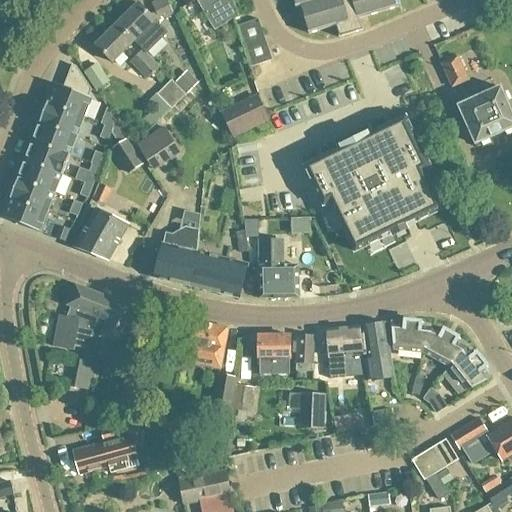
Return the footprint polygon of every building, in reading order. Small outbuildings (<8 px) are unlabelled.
[(167,0),(159,0),(152,4),(158,16),(163,14),(165,18),(174,14),(167,0)] [(196,0),(213,30),(238,17),(232,0),(182,0),(186,5),(195,0),(196,0)] [(294,0),(297,7),(302,6),(310,33),(336,25),(339,37),(364,29),(360,18),(398,7),(395,0),(294,0)] [(140,3),(119,24),(136,41),(147,52),(168,31),(157,20),(140,3)] [(237,26),(251,67),(273,59),(259,19),(237,26)] [(136,41),(119,24),(97,45),(114,62),(136,41)] [(166,42),(175,55),(184,49),(176,36),(166,42)] [(159,68),(142,51),(132,62),(149,78),(159,68)] [(469,80),(459,56),(442,64),(452,87),(469,80)] [(79,69),(90,85),(102,78),(92,61),(79,69)] [(48,103),(85,117),(93,98),(89,96),(91,90),(76,67),(73,65),(64,87),(55,84),(48,103)] [(187,71),(176,82),(187,94),(199,83),(187,71)] [(172,109),(186,95),(172,81),(157,95),(156,94),(148,103),(162,117),(171,108),(172,109)] [(511,128),(511,109),(502,87),(460,106),(477,144),(511,128)] [(269,120),(261,102),(226,119),(235,136),(269,120)] [(48,103),(40,122),(77,137),(85,117),(48,103)] [(105,125),(113,128),(114,120),(107,108),(101,124),(105,125)] [(414,216),(416,222),(431,215),(427,208),(440,202),(425,170),(440,162),(435,151),(425,156),(406,117),(391,124),(394,130),(384,135),(381,129),(379,130),(382,136),(372,141),(368,133),(341,146),(345,154),(335,159),(332,153),(330,154),(333,160),(323,165),(320,159),(305,166),(324,205),(331,202),(355,251),(382,238),(379,232),(389,228),(393,236),(408,229),(404,221),(414,216)] [(77,137),(40,122),(33,141),(70,156),(77,137)] [(113,128),(105,125),(100,137),(108,140),(113,128)] [(164,127),(137,145),(154,171),(181,152),(164,127)] [(143,164),(127,139),(111,149),(128,174),(143,164)] [(70,156),(33,141),(25,160),(63,175),(70,156)] [(91,164),(99,167),(104,154),(96,151),(91,164)] [(25,160),(18,179),(55,194),(63,175),(25,160)] [(85,183),(93,186),(98,174),(90,171),(85,183)] [(18,179),(11,198),(48,213),(55,194),(18,179)] [(93,186),(85,183),(80,195),(88,198),(93,186)] [(48,213),(11,198),(3,218),(40,232),(48,213)] [(70,213),(78,216),(83,204),(75,201),(70,213)] [(98,209),(76,247),(109,259),(129,224),(98,209)] [(61,226),(56,238),(65,241),(69,229),(61,226)] [(167,234),(165,244),(164,244),(155,277),(189,286),(197,252),(200,231),(187,228),(180,231),(179,237),(167,234)] [(264,243),(259,243),(259,246),(259,251),(249,251),(251,267),(260,267),(261,298),(275,298),(275,300),(280,299),(284,299),(284,297),(299,297),(298,266),(285,266),(284,243),(264,243)] [(247,265),(197,252),(189,286),(239,298),(247,265)] [(115,300),(105,296),(76,285),(68,305),(71,307),(67,317),(60,316),(54,347),(74,351),(75,347),(88,349),(86,361),(80,360),(75,388),(90,391),(97,359),(101,337),(115,300)] [(101,337),(97,359),(103,361),(100,369),(102,377),(112,381),(118,376),(121,368),(121,367),(129,347),(125,346),(139,310),(115,300),(101,337)] [(424,354),(433,328),(424,325),(424,324),(402,321),(402,323),(392,324),(395,351),(424,354)] [(191,322),(183,362),(221,369),(229,329),(191,322)] [(396,379),(396,378),(391,359),(385,324),(365,327),(371,362),(367,363),(371,384),(396,379)] [(359,327),(326,330),(326,332),(330,379),(364,376),(359,327)] [(433,328),(424,354),(449,368),(450,368),(468,347),(460,341),(461,340),(442,329),(441,330),(433,328)] [(298,335),(296,371),(312,371),(314,336),(298,335)] [(290,337),(259,337),(260,360),(260,377),(290,376),(290,360),(291,360),(290,337)] [(450,368),(449,368),(443,375),(458,395),(467,390),(468,391),(492,378),(488,370),(489,369),(475,352),(474,352),(468,347),(450,368)] [(211,404),(209,413),(231,417),(232,410),(237,385),(239,379),(217,374),(215,386),(217,387),(214,404),(211,404)] [(122,413),(140,413),(139,382),(122,382),(122,413)] [(236,412),(252,413),(255,385),(239,384),(236,412)] [(325,429),(326,394),(301,393),(299,428),(325,429)] [(404,410),(406,426),(426,422),(423,406),(404,410)] [(332,418),(335,435),(365,429),(372,428),(370,417),(363,418),(362,413),(332,418)] [(460,451),(464,449),(470,458),(492,444),(503,461),(511,455),(511,424),(490,439),(487,435),(489,434),(481,420),(452,439),(460,451)] [(101,432),(104,444),(74,452),(80,475),(109,467),(111,473),(126,469),(138,466),(133,447),(127,424),(101,432)] [(446,441),(435,448),(447,468),(459,461),(446,441)] [(447,468),(435,448),(424,454),(436,475),(447,468)] [(436,475),(424,454),(412,461),(425,482),(436,475)] [(214,468),(225,465),(224,459),(213,462),(214,468)] [(447,469),(438,475),(444,485),(453,479),(447,469)] [(233,511),(232,502),(226,473),(179,482),(184,506),(201,503),(202,508),(202,511),(233,511)] [(511,495),(511,482),(511,481),(488,496),(492,503),(491,504),(495,511),(499,511),(496,505),(511,495)] [(9,483),(0,485),(0,499),(13,496),(9,483)] [(443,486),(434,492),(440,502),(450,496),(443,486)] [(369,495),(370,511),(384,509),(382,494),(369,495)] [(344,511),(343,503),(330,505),(330,511),(344,511)]
